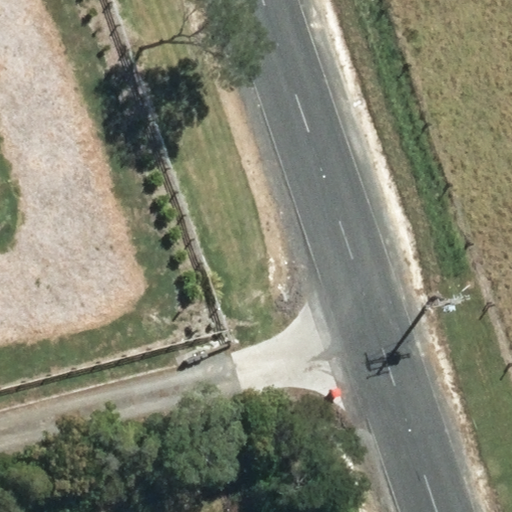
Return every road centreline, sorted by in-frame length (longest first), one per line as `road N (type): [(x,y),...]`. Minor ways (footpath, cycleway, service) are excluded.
road 1 (tertiary): [(434,511),(258,0)]
road 2 (unknown): [(369,322),(0,430)]
